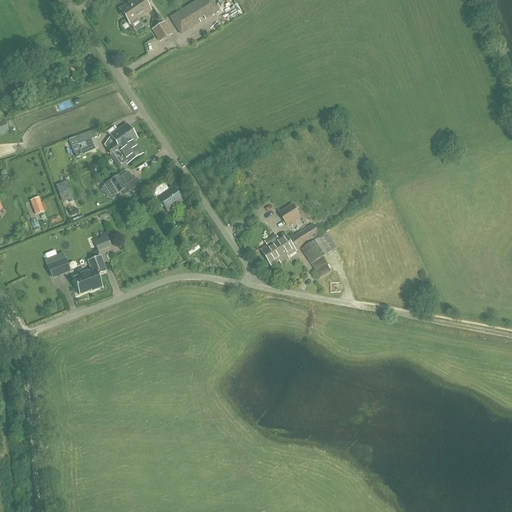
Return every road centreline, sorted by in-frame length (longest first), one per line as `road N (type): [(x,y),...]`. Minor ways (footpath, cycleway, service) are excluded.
road 1 (unclassified): [(249,284),(248,268),(65,0)]
road 2 (unclassified): [(21,335),(182,276),(249,284)]
road 3 (unclassified): [(42,511),(21,335)]
road 4 (track): [(511,334),(348,303)]
